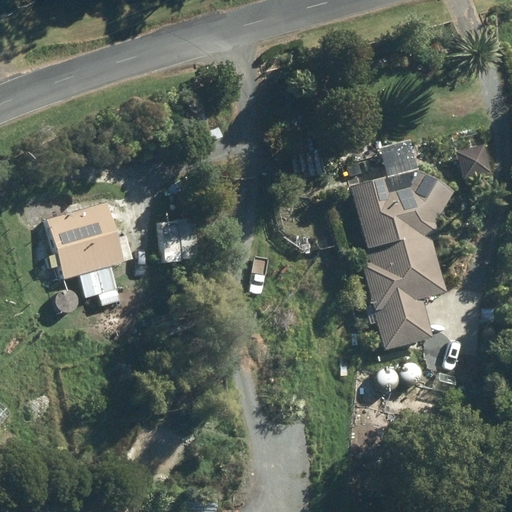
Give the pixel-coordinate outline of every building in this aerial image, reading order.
[(318,111),(283,111),(283,135),(318,135),(318,111)] [(378,179),(345,189),(381,348),(432,336),(425,302),(446,297),(431,227),(453,189),(418,176),(407,137),(371,148),(378,179)] [(489,144),(458,153),(464,174),(494,165),(489,144)] [(85,165),(56,165),(56,184),(84,184),(85,165)] [(102,204),(39,221),(57,286),(120,268),(102,204)] [(198,220),(158,223),(161,268),(201,265),(198,220)]
